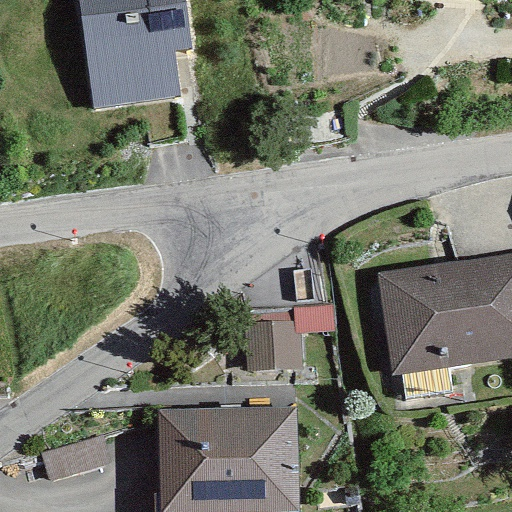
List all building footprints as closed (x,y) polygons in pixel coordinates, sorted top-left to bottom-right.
[(186,0),(77,0),(90,111),(178,102),(173,57),(192,55),(186,0)] [(511,247),(358,268),(372,380),(511,361),(511,247)] [(295,321),(244,321),(243,377),(300,378),(301,332),(332,332),(332,310),(295,309),(295,321)] [(278,417),(137,416),(136,507),(278,508),(278,417)] [(103,438),(44,451),(52,485),(111,472),(103,438)]
